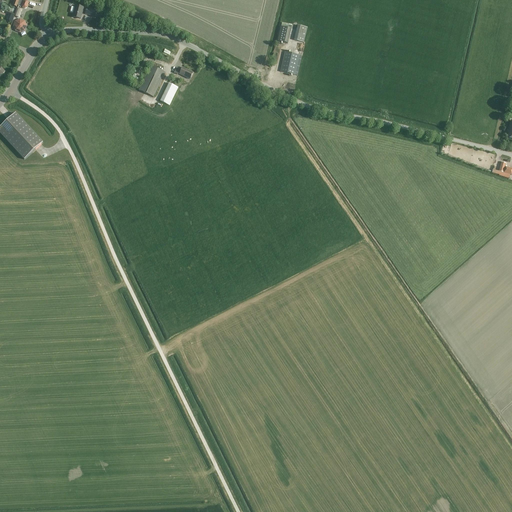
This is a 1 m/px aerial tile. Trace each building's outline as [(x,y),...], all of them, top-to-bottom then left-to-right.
[(81,19),(83,8),(76,6),(73,17),(81,19)] [(87,9),(86,14),(95,17),(97,11),(87,9)] [(7,19),(13,22),(15,15),(10,13),(7,19)] [(16,31),(20,33),(25,31),(27,26),(25,22),(20,20),(16,22),(14,26),(16,31)] [(292,25),(282,23),(278,42),(288,44),(292,25)] [(294,40),(304,43),(308,28),(298,25),(294,40)] [(302,56),(285,52),(281,72),(297,76),(302,56)] [(166,73),(151,66),(139,90),(154,98),(166,73)] [(182,70),(177,67),(174,73),(178,75),(178,73),(190,79),(193,73),(182,68),(182,70)] [(160,101),(170,106),(179,88),(169,83),(160,101)] [(0,133),(25,160),(43,143),(16,113),(0,128),(0,133)] [(504,173),(499,172),(496,171),(496,174),(499,175),(499,176),(509,178),(510,175),(511,176),(511,175),(511,168),(505,167),(504,173)]
